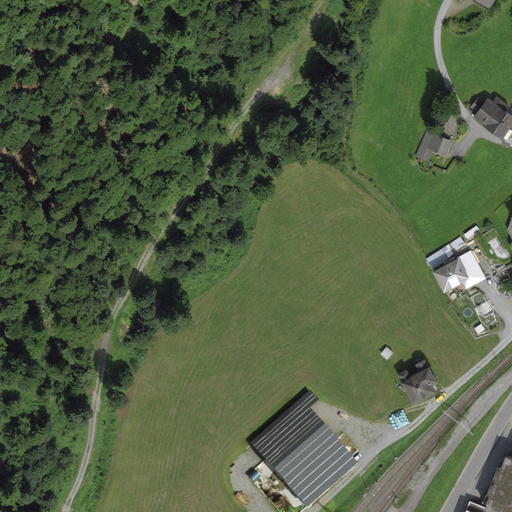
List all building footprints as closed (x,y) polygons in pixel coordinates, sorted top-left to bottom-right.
[(511,122),(511,116),(505,111),(509,106),(497,98),(493,103),(488,99),(484,104),(478,100),(473,107),(478,111),(474,117),(501,137),(502,136),(508,128),(511,122)] [(502,136),(507,138),(511,131),(511,130),(508,128),(502,136)] [(423,156),(427,146),(445,153),(450,141),(427,132),(416,158),(423,160),(424,157),(423,156)] [(433,265),(447,258),(441,248),(428,255),(433,265)] [(477,265),(470,252),(435,271),(444,289),(463,279),(468,276),(466,272),(477,265)] [(467,285),(483,276),(477,265),(466,272),(468,276),(463,279),(467,285)] [(387,347),(382,353),(387,358),(392,352),(387,347)] [(414,402),(434,390),(432,385),(430,383),(436,379),(424,360),(417,364),(420,371),(410,377),(406,370),(398,374),(414,402)] [(320,470),(343,450),(315,417),(285,443),(281,438),(272,446),(301,479),(316,466),(320,470)] [(511,511),(511,457),(506,455),(486,507),(470,501),(465,511),(511,511)]
